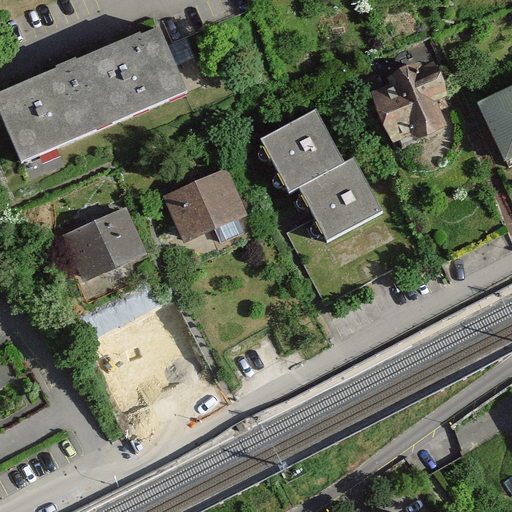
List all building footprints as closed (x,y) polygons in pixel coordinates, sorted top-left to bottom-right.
[(160,32),(0,97),(0,114),(21,165),(187,97),(160,32)] [(369,90),(397,151),(448,127),(438,105),(455,98),(437,59),(415,69),(410,58),(379,72),(384,83),(369,90)] [(505,159),(511,155),(511,88),(479,105),(505,159)] [(312,110),(253,143),(284,196),(294,190),(342,163),(312,110)] [(342,163),(294,190),(326,246),(381,214),(349,159),(342,163)] [(226,172),(162,199),(182,245),(246,218),(226,172)] [(126,209),(65,237),(88,287),(149,259),(126,209)]
